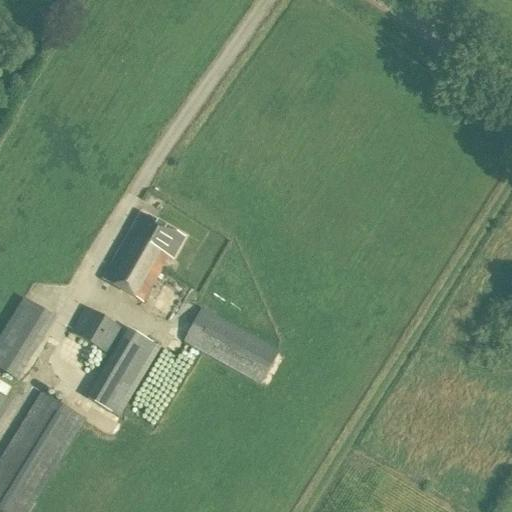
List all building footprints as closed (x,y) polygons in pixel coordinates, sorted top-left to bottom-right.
[(171,258),(182,237),(139,213),(119,250),(110,266),(103,279),(142,301),(167,256),(171,258)] [(0,371),(16,381),(54,319),(23,300),(0,337),(0,371)] [(105,354),(120,328),(84,307),(68,333),(105,354)] [(259,386),(278,353),(201,309),(182,343),(259,386)] [(118,418),(159,349),(127,330),(86,399),(118,418)] [(0,511),(27,511),(84,421),(40,393),(0,457),(0,511)] [(0,417),(9,403),(0,397),(0,417)]
